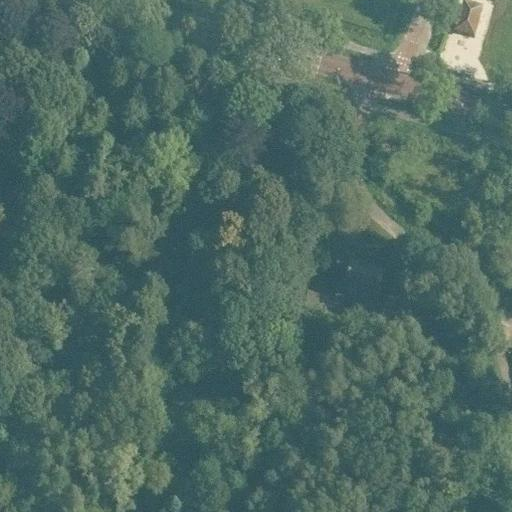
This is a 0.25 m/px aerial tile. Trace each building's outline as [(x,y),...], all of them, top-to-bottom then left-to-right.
[(457,34),(474,39),(483,11),(465,6),(457,34)] [(138,161),(170,169),(176,143),(145,135),(138,161)] [(130,296),(154,302),(165,254),(141,248),(130,296)] [(178,302),(219,310),(228,265),(187,257),(178,302)] [(345,293),(356,296),(351,315),(380,324),(386,304),(377,301),(385,276),(353,266),(345,293)] [(316,311),(319,296),(296,291),(290,320),(320,327),(324,313),(316,311)]
